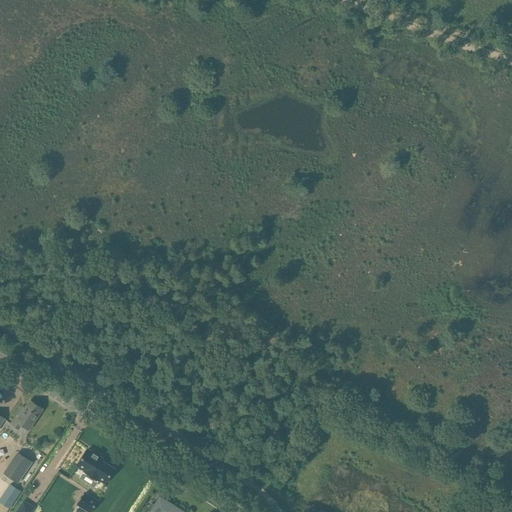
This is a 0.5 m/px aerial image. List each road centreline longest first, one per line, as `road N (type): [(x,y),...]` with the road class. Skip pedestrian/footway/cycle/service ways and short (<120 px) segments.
road 1 (unknown): [(0,312),(187,404),(291,511)]
road 2 (tertiary): [(240,511),(0,357)]
